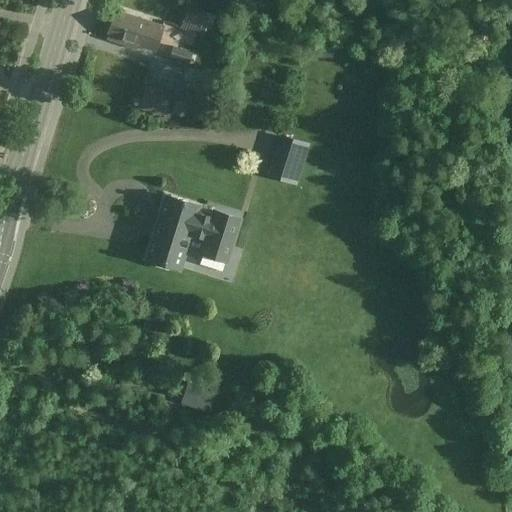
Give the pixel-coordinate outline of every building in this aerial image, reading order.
[(107,34),(109,35),(108,40),(135,48),(136,44),(155,50),(163,26),(115,11),(107,34)] [(192,53),(172,46),(168,60),(188,67),(192,53)] [(177,81),(172,101),(186,105),(190,84),(177,81)] [(297,186),(310,144),(280,134),(267,176),(297,186)] [(161,215),(158,227),(156,226),(154,232),(158,233),(150,259),(146,257),(146,259),(179,269),(189,236),(205,241),(201,253),(226,261),(239,219),(214,211),(212,216),(197,211),(199,206),(166,196),(160,215),(161,215)] [(195,392),(185,389),(180,403),(190,406),(195,392)]
